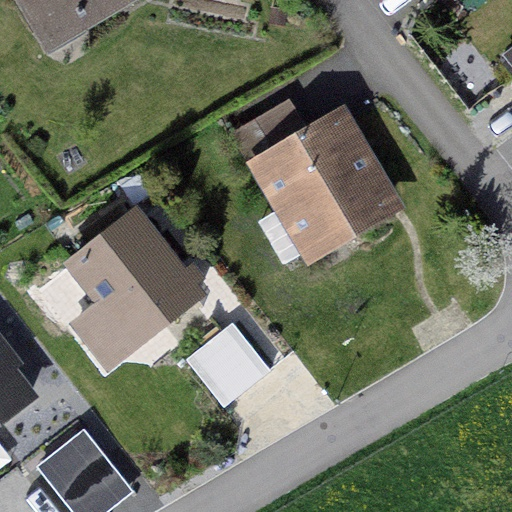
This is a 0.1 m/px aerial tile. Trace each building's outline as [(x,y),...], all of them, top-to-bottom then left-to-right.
[(142,0),(18,0),(54,57),(144,2),(142,0)] [(511,50),(503,57),(511,67),(511,50)] [(390,211),(333,112),(248,161),(305,260),(390,211)] [(0,421),(31,397),(0,356),(0,421)] [(97,511),(133,483),(85,424),(38,461),(78,511),(97,511)]
